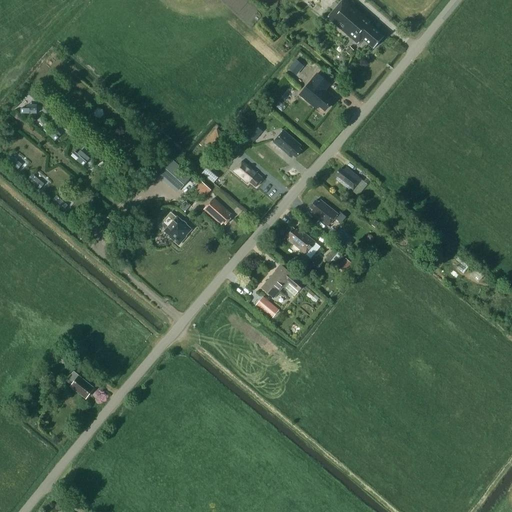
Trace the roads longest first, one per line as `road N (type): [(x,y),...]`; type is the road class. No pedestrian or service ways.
road 1 (unclassified): [(24,511),(457,0)]
road 2 (track): [(183,323),(105,253),(116,212),(144,195),(170,192)]
